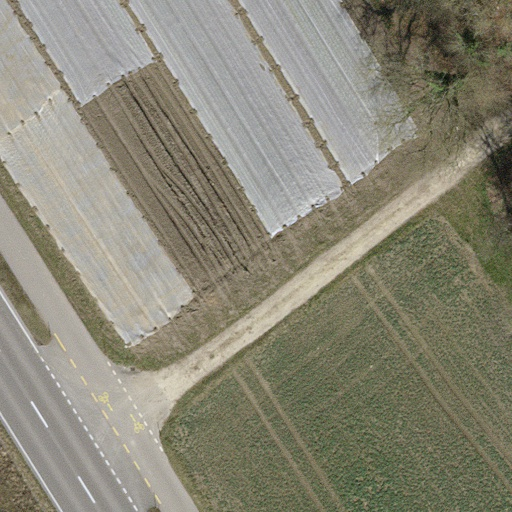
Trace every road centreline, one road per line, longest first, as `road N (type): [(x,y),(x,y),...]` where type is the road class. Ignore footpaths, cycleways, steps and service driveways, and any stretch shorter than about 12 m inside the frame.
road 1 (track): [(67,457),(127,421),(511,125)]
road 2 (primary): [(0,351),(101,511)]
